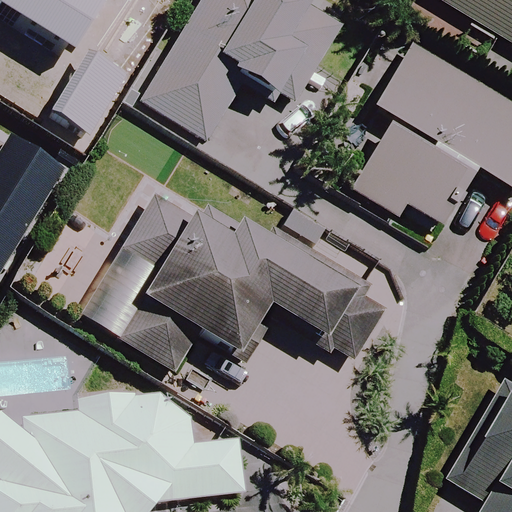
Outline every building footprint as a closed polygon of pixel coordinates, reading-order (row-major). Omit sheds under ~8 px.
[(331,33),(276,0),(200,0),(133,113),(195,150),(231,90),(267,111),(272,102),(285,110),(331,33)] [(511,0),(426,0),(511,51),(511,0)] [(511,203),(511,115),(404,52),(365,118),(409,144),(406,150),(377,132),(338,197),(389,227),(397,213),(433,235),(467,179),(511,205),(511,203)] [(186,228),(145,203),(71,324),(164,380),(185,346),(222,369),(224,364),(236,371),(257,337),(246,330),(253,317),(342,372),(375,318),(356,306),(364,294),(263,233),(255,246),(197,211),(186,228)] [(511,511),(511,395),(497,387),(440,485),(478,508),(475,511),(511,511)] [(145,511),(149,508),(236,499),(231,444),(187,449),(185,424),(152,398),(68,408),(69,418),(11,425),(13,440),(0,428),(0,511),(145,511)]
